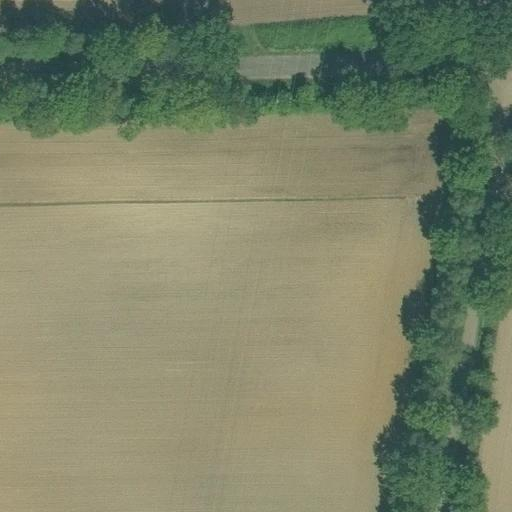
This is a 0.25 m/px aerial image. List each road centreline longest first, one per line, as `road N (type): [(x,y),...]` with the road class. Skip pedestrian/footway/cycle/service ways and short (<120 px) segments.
road 1 (unclassified): [(0,69),(508,60)]
road 2 (unclassified): [(443,511),(508,60)]
